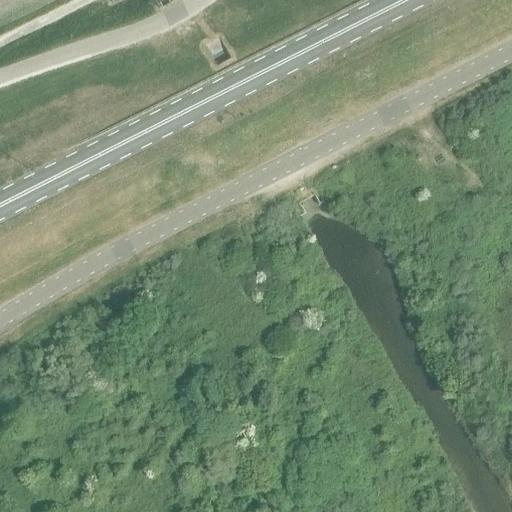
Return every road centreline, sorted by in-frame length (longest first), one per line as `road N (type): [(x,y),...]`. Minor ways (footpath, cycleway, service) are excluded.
road 1 (unclassified): [(0,322),(511,52)]
road 2 (primary): [(0,207),(406,0)]
road 3 (unclassified): [(0,83),(149,28),(201,0)]
